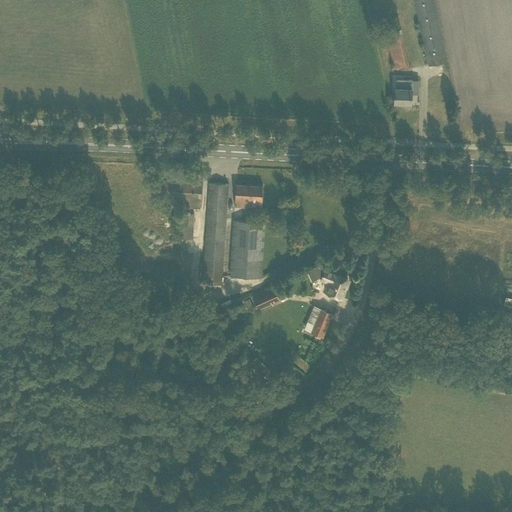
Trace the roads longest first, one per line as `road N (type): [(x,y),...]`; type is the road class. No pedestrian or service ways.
road 1 (primary): [(392,161),(35,142)]
road 2 (track): [(397,505),(393,385),(376,317)]
road 3 (unclassified): [(376,317),(373,253),(392,161)]
road 4 (primary): [(511,167),(392,161)]
